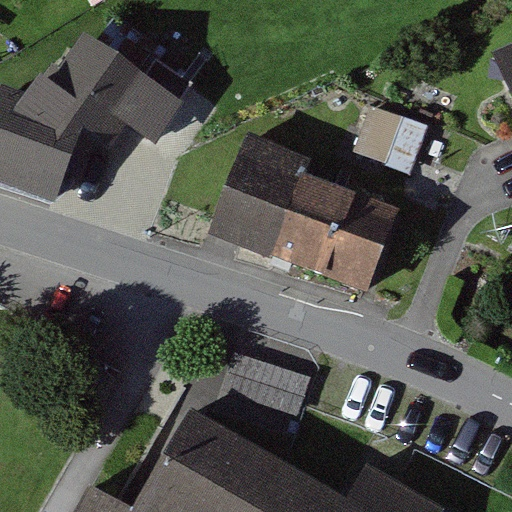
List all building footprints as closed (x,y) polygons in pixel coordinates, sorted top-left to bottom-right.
[(151,88),(97,48),(44,118),(7,100),(0,114),(0,190),(60,219),(98,159),(151,88)] [(511,61),(495,71),(511,100),(511,61)] [(371,106),(361,157),(419,168),(429,118),(371,106)] [(246,144),(213,235),(368,291),(395,217),(299,182),(305,165),(246,144)] [(460,511),(471,493),(399,452),(367,508),(200,412),(142,511),(135,511),(99,491),(86,511),(460,511)]
